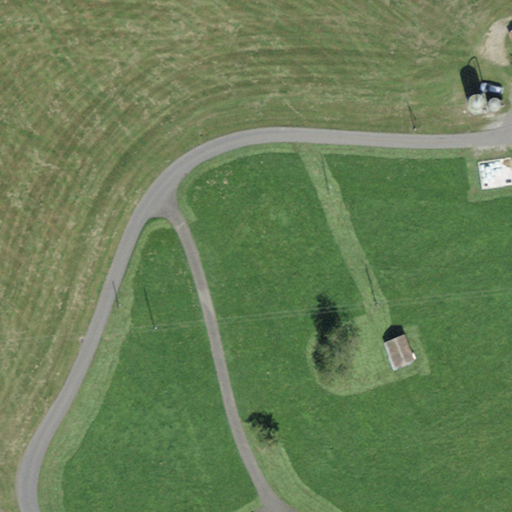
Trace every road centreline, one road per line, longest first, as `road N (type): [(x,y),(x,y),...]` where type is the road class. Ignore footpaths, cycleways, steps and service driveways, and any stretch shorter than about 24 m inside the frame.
road 1 (residential): [(33,511),(25,494),(36,450),(128,243),(156,191),(185,162),(262,135),(511,137)]
road 2 (track): [(281,511),(270,504),(231,406),(180,217),(156,191)]
